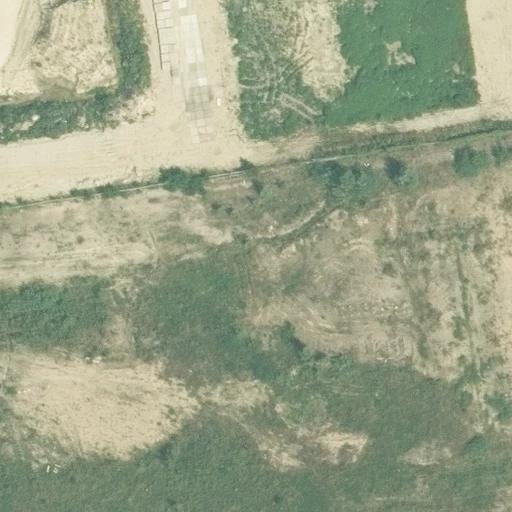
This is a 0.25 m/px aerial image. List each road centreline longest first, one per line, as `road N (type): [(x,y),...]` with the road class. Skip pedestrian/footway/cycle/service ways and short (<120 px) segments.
road 1 (residential): [(424,200),(471,511)]
road 2 (residential): [(132,243),(424,200)]
road 3 (residential): [(132,243),(172,511)]
road 4 (residential): [(170,0),(187,96),(123,163)]
road 5 (residential): [(0,182),(123,163)]
